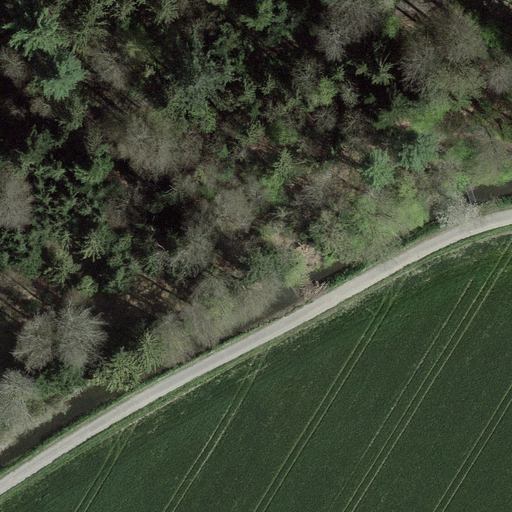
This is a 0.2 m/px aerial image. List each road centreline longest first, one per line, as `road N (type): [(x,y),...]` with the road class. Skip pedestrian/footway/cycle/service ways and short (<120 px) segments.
road 1 (unclassified): [(511,216),(390,266),(0,487)]
road 2 (track): [(429,0),(176,87),(0,159)]
